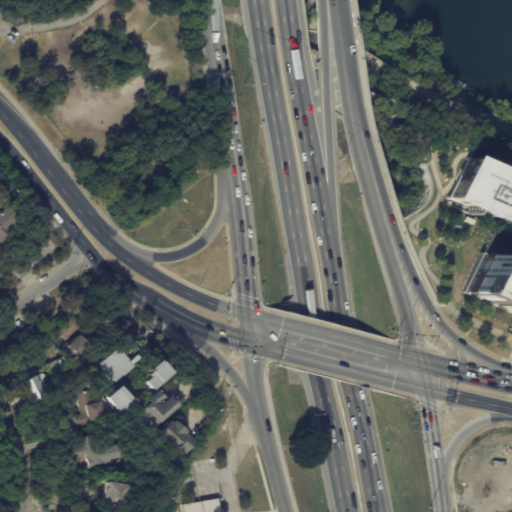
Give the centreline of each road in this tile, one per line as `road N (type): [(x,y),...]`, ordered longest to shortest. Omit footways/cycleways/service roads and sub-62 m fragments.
road 1 (motorway): [(261,30),(348,511)]
road 2 (primary): [(511,376),(463,351),(423,304),(354,121)]
road 3 (secondary): [(413,361),(373,229),(354,121)]
road 4 (motorway): [(377,511),(334,273)]
road 5 (motorway): [(334,273),(290,43)]
road 6 (motorway): [(334,273),(324,54)]
road 7 (primary): [(231,169),(223,209),(202,246),(160,261),(114,245)]
road 8 (secondary): [(249,342),(285,511)]
road 9 (primary): [(249,316),(172,286),(114,245)]
road 10 (secondary): [(231,169),(249,316)]
road 11 (primary): [(43,190),(89,251),(141,299)]
road 12 (primary): [(442,511),(450,448),(481,423),(511,419)]
road 13 (primary): [(178,321),(226,365),(261,419)]
road 14 (secondary): [(439,511),(417,386)]
road 15 (secondary): [(354,121),(331,0)]
road 16 (primary): [(391,355),(274,324)]
